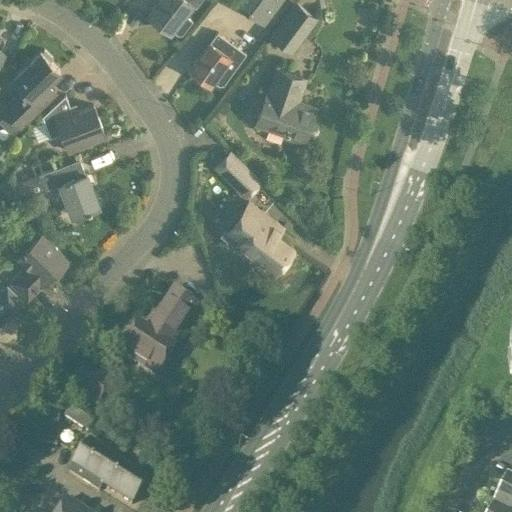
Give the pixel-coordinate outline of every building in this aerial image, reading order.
[(161,0),(149,15),(171,32),(171,31),(178,37),(182,36),(193,23),(183,16),(191,6),(196,10),(203,0),(161,0)] [(234,0),(263,22),(279,0),(234,0)] [(295,1),(270,35),(291,51),(316,18),(295,1)] [(209,83),(211,81),(218,86),(223,86),(245,56),(217,36),(211,45),(209,44),(190,69),(209,83)] [(20,128),(50,99),(41,90),(60,72),(40,52),(12,79),(23,90),(2,110),(20,128)] [(302,145),(314,109),(292,102),(301,79),(277,71),(269,93),(267,93),(256,124),(286,135),(285,139),(302,145)] [(65,93),(41,115),(50,136),(60,132),(67,151),(107,136),(93,102),(78,108),(75,102),(69,104),(65,93)] [(84,175),(79,161),(55,170),(11,187),(17,202),(59,185),(72,218),(98,208),(85,175),(84,175)] [(248,169),(233,184),(245,195),(260,181),(248,169)] [(232,222),(226,229),(240,240),(239,241),(242,244),(239,247),(251,256),(253,253),(276,270),(279,266),(286,267),(294,256),(292,250),(294,247),(278,234),(283,228),(263,212),(248,201),(232,222)] [(41,284),(53,272),(54,273),(69,257),(41,231),(18,255),(27,263),(9,282),(27,299),(41,284)] [(0,324),(24,300),(7,282),(0,288),(0,324)] [(139,326),(121,354),(157,377),(175,350),(171,347),(197,307),(174,292),(148,332),(139,326)] [(219,315),(212,311),(208,317),(215,322),(219,315)] [(97,410),(113,384),(83,364),(66,390),(97,410)] [(47,391),(42,411),(52,413),(56,393),(47,391)] [(88,434),(98,417),(74,401),(63,417),(88,434)] [(41,443),(59,443),(59,424),(42,423),(41,443)] [(100,492),(103,487),(120,461),(90,441),(69,472),(100,492)] [(120,461),(103,487),(130,506),(148,479),(120,461)] [(511,511),(511,475),(510,481),(506,479),(491,508),(499,511),(511,511)] [(84,511),(67,500),(59,511),(84,511)]
